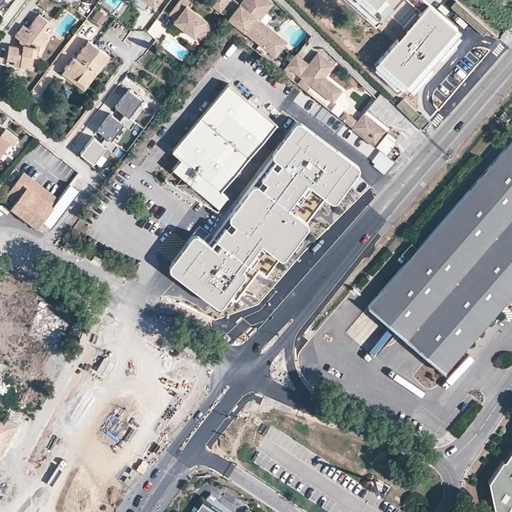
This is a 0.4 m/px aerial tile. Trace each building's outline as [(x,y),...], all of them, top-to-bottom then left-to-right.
[(212,23),(186,3),(187,0),(177,0),(169,12),(175,17),(173,19),(193,35),(196,32),(199,27),(205,32),(212,23)] [(284,34),(300,19),(280,0),(247,0),(246,2),(281,37),(284,34)] [(400,0),(355,0),(380,22),(400,0)] [(460,29),(431,4),(376,65),(406,91),(460,29)] [(103,26),(109,16),(99,9),(92,19),(103,26)] [(7,58),(14,59),(15,55),(22,56),(20,65),(31,66),(33,54),(38,55),(40,45),(49,32),(44,29),(50,20),(38,12),(27,26),(23,23),(15,34),(20,39),(19,40),(23,43),(23,45),(9,43),(7,58)] [(147,32),(158,40),(174,20),(163,12),(147,32)] [(366,79),(302,16),(300,19),(284,34),(348,97),(355,89),(366,79)] [(205,32),(199,27),(196,32),(202,36),(205,32)] [(74,56),(68,64),(72,66),(66,74),(75,81),(77,77),(84,82),(95,68),(98,70),(110,55),(89,39),(75,57),(74,56)] [(72,66),(68,64),(67,63),(62,71),(66,74),(72,66)] [(84,88),(98,70),(95,68),(84,82),(77,77),(75,81),(84,88)] [(387,96),(372,83),(354,101),(373,119),(396,141),(408,128),(381,102),(387,96)] [(220,193),(278,125),(260,109),(249,101),(229,84),(172,153),(180,160),(172,169),(174,171),(177,174),(175,176),(182,181),(184,179),(187,182),(206,198),(219,209),(227,199),(220,193)] [(129,114),(142,96),(129,86),(115,104),(123,110),(129,114)] [(251,98),(249,101),(260,109),(261,107),(251,98)] [(136,120),(129,114),(123,110),(118,117),(110,110),(97,127),(105,133),(110,137),(122,120),(130,127),(136,120)] [(353,127),(358,121),(346,112),(341,118),(353,127)] [(192,234),(170,264),(169,268),(171,270),(217,305),(220,305),(229,294),(234,298),(259,268),(266,273),(278,257),(281,257),(307,227),(307,222),(306,220),(324,195),(331,200),(333,201),(336,199),(359,170),(359,165),(356,161),(300,121),(297,121),(294,123),(272,152),(273,156),(275,158),(273,160),(213,238),(209,243),(197,234),(192,234)] [(92,160),(104,144),(113,150),(118,143),(110,137),(105,133),(101,140),(92,133),(80,150),(92,160)] [(0,155),(11,141),(2,134),(1,134),(0,135),(0,155)] [(511,150),(375,312),(455,380),(511,313),(511,150)] [(55,198),(20,172),(5,192),(14,199),(11,204),(38,223),(42,219),(50,225),(77,187),(68,180),(55,198)] [(206,198),(187,182),(183,187),(185,189),(183,192),(187,195),(189,192),(195,197),(193,200),(197,204),(200,200),(202,202),(206,198)] [(77,244),(66,239),(64,244),(74,249),(77,244)] [(57,322),(49,338),(59,343),(67,327),(57,322)] [(511,511),(511,446),(504,459),(501,459),(487,480),(494,511),(511,511)] [(194,511),(232,511),(235,509),(219,499),(220,497),(216,495),(214,498),(212,496),(208,496),(206,499),(204,498),(194,511)]
